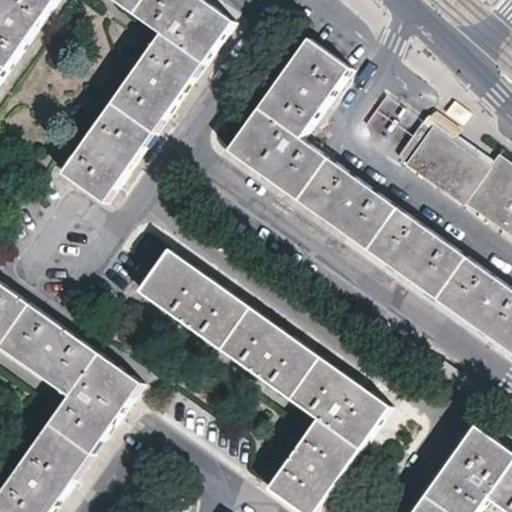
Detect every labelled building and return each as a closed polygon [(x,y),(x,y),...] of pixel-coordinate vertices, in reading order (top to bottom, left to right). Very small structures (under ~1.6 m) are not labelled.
[(0,0),(0,86),(61,0),(117,0),(164,33),(69,172),(111,202),(128,179),(175,111),(239,19),(213,1),(211,0),(0,0)] [(511,283),(307,136),(355,66),(312,36),(268,102),(237,148),(294,190),(356,235),(420,281),(491,332),(511,346),(511,283)] [(511,170),(506,166),(492,156),(484,150),(476,158),(472,155),(453,141),(435,128),(425,121),(402,152),(511,231),(511,170)] [(204,269),(178,250),(148,293),(324,419),(274,490),(304,511),(320,511),(353,467),(395,407),(348,373),(279,323),(204,269)] [(53,511),(97,452),(139,393),(147,382),(0,276),(0,339),(37,366),(75,393),(0,497),(0,511),(53,511)] [(447,359),(437,374),(450,382),(461,368),(447,359)] [(511,508),(511,444),(486,426),(457,465),(423,511),(487,511),(498,499),(511,508)]
